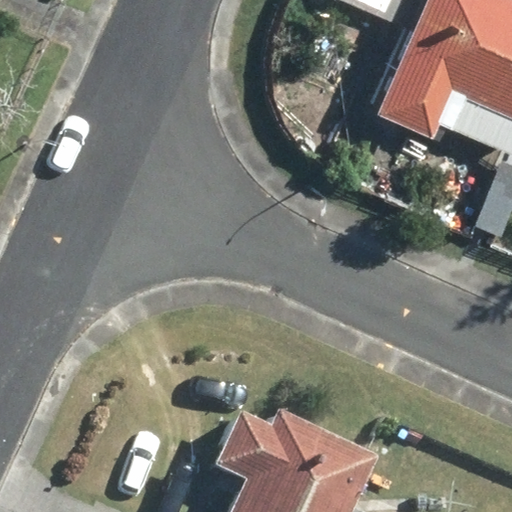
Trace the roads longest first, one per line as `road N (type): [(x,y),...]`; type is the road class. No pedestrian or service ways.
road 1 (residential): [(98,162),(511,360)]
road 2 (residential): [(98,162),(0,388)]
road 3 (residential): [(170,0),(98,162)]
